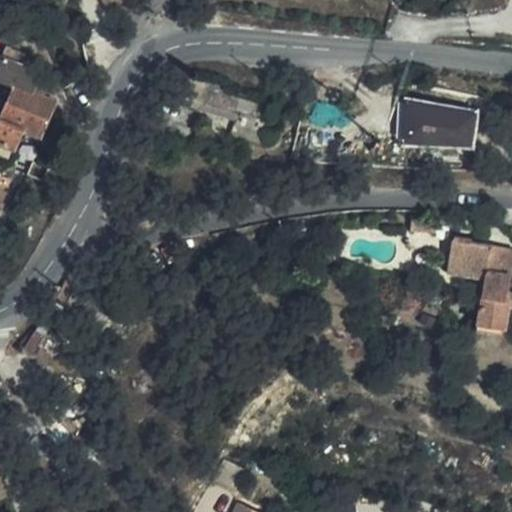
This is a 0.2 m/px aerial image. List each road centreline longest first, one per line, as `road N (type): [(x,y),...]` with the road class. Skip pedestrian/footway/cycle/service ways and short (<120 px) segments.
road 1 (tertiary): [(66,242),(95,191),(124,90),(144,60),(170,45),(511,63)]
road 2 (unclassified): [(66,242),(336,205),(511,200)]
